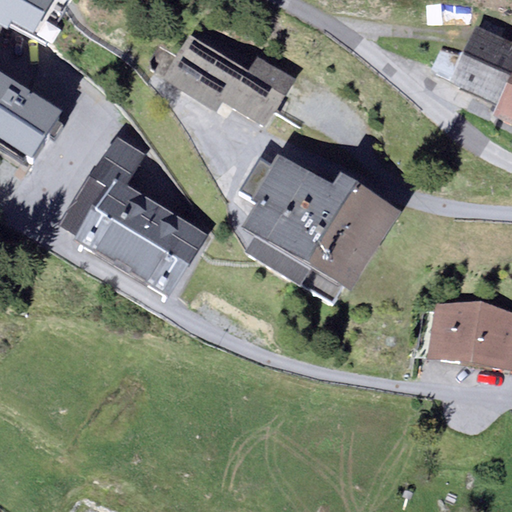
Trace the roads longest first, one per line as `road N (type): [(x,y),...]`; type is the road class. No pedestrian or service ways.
road 1 (residential): [(40,235),(201,326),(276,358),(511,395)]
road 2 (unknown): [(231,124),(376,186),(511,209)]
road 3 (residential): [(511,160),(331,22)]
